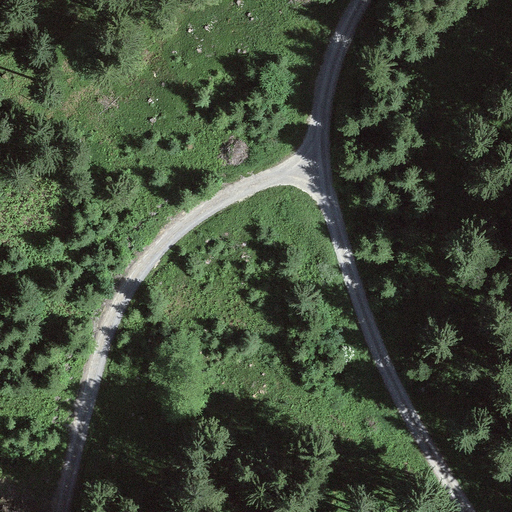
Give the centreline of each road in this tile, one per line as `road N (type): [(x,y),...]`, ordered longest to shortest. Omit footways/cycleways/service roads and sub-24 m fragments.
road 1 (track): [(62,511),(103,349),(136,279),(188,222),(222,200),(311,174)]
road 2 (track): [(311,174),(365,328),(462,511)]
road 3 (track): [(311,174),(320,105),(357,0)]
